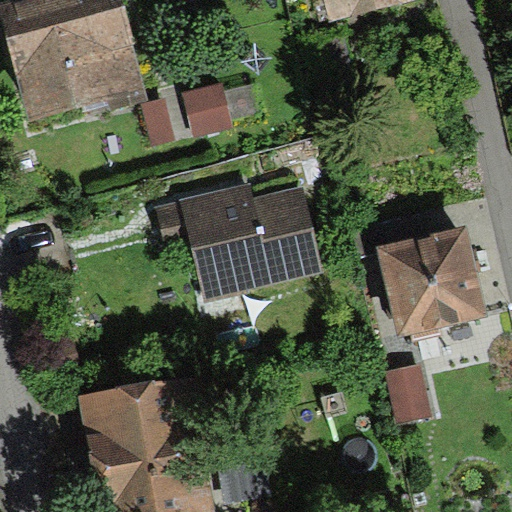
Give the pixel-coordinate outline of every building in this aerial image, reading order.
[(0,0),(0,18),(26,124),(148,94),(125,0),(0,0)] [(324,0),(331,24),(422,0),(324,0)] [(238,89),(155,93),(157,138),(240,134),(238,89)] [(180,201),(205,304),(323,275),(302,190),(254,201),(250,184),(180,201)] [(378,246),(397,335),(490,315),(471,226),(378,246)] [(421,368),(387,376),(397,425),(432,417),(421,368)] [(81,395),(106,511),(217,511),(208,468),(188,373),(81,395)]
